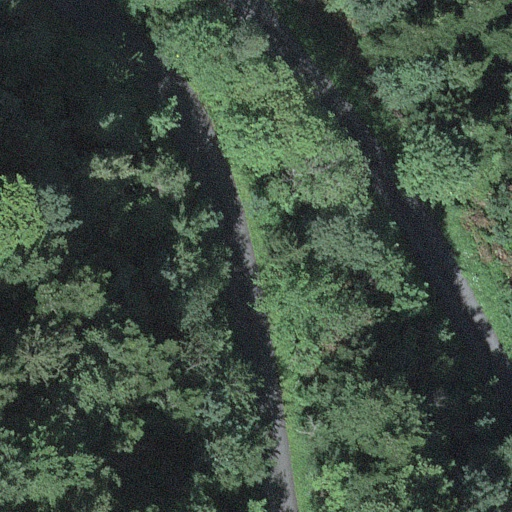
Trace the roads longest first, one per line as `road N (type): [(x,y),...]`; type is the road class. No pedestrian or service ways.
road 1 (track): [(90,0),(178,114),(225,207),(281,511)]
road 2 (track): [(511,386),(405,191),(253,0)]
